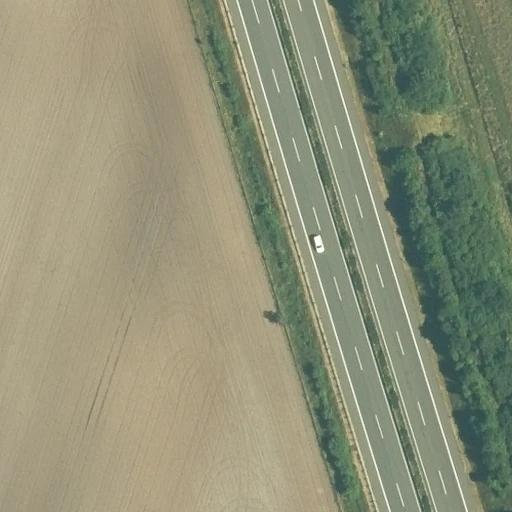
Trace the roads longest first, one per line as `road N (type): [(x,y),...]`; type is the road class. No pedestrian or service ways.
road 1 (motorway): [(452,511),(298,0)]
road 2 (motorway): [(252,0),(405,511)]
